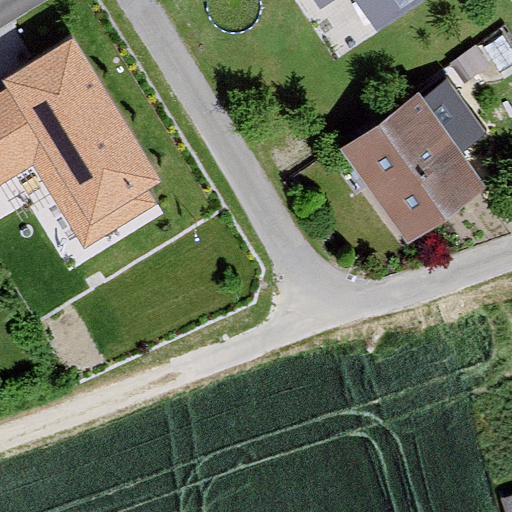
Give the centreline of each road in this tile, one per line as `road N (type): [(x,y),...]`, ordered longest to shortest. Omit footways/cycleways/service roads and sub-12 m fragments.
road 1 (residential): [(511,250),(331,312),(147,0)]
road 2 (track): [(331,312),(0,434)]
